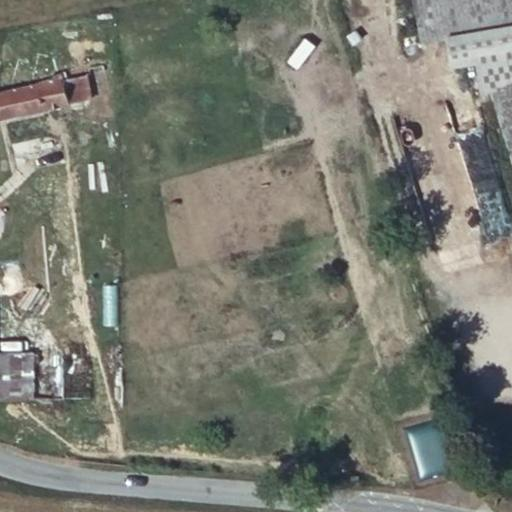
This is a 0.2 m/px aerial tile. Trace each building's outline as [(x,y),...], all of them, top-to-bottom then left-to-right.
[(511,0),(411,0),(425,45),(448,39),(511,19),(511,0)] [(484,85),(492,83),(511,76),(511,19),(448,39),(456,66),(478,59),(484,85)] [(0,115),(72,101),(67,74),(49,77),(48,70),(28,73),(29,82),(0,87),(0,115)] [(511,76),(492,83),(511,151),(511,76)] [(35,352),(0,351),(0,396),(35,397),(35,352)]
